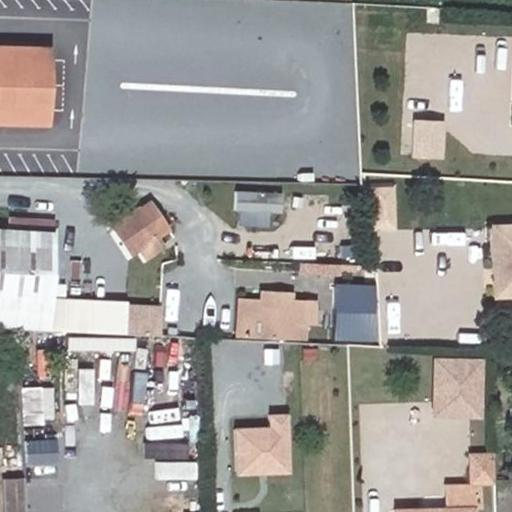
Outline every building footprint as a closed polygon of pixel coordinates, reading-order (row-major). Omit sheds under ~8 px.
[(0,117),(41,118),(42,43),(0,42),(0,117)] [(446,157),(447,125),(421,124),(420,156),(446,157)] [(237,223),(271,225),(272,211),(285,211),(286,190),(239,187),(237,223)] [(402,210),(402,189),(381,190),(381,210),(402,210)] [(144,196),(132,204),(152,233),(164,224),(144,196)] [(152,233),(132,204),(104,223),(128,257),(136,252),(142,259),(161,246),(152,233)] [(381,232),(402,232),(402,210),(381,210),(381,232)] [(511,224),(498,225),(501,303),(511,302),(511,224)] [(0,323),(40,325),(46,230),(0,226),(0,323)] [(338,278),(337,339),(378,340),(379,279),(338,278)] [(289,335),(309,336),(310,302),(262,300),(263,293),(240,292),(239,333),(252,333),(258,334),(289,335)] [(258,334),(257,343),(288,344),(289,335),(258,334)] [(124,369),(147,371),(149,340),(126,338),(124,369)] [(433,413),(487,415),(489,355),(435,353),(433,413)] [(25,383),(24,420),(55,421),(56,384),(25,383)] [(282,466),(282,421),(262,421),(262,428),(229,429),(230,467),(282,466)] [(484,477),(483,447),(459,448),(460,478),(484,477)] [(0,511),(20,511),(18,475),(0,476),(0,511)]
